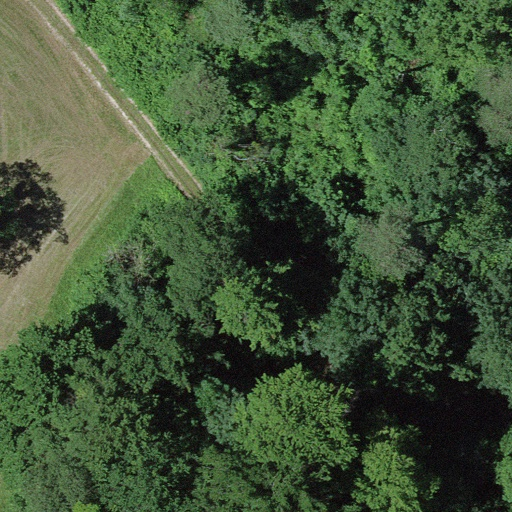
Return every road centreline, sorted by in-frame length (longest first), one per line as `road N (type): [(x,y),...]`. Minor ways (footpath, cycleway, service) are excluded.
road 1 (track): [(401,411),(317,348),(32,0)]
road 2 (residential): [(511,423),(0,382)]
